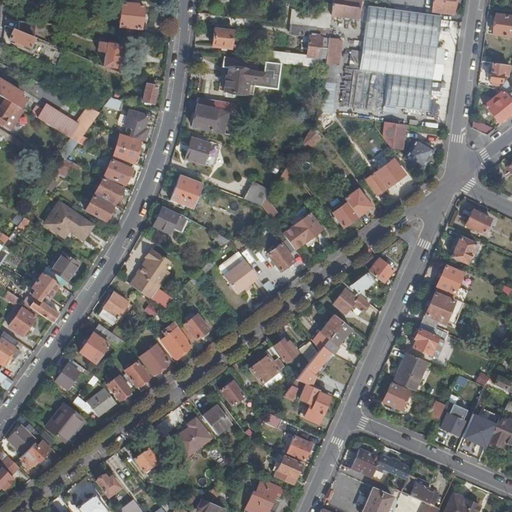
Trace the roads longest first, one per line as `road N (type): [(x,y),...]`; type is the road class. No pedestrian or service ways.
road 1 (residential): [(12,511),(454,179)]
road 2 (residential): [(186,0),(164,149),(138,213),(0,421)]
road 3 (residential): [(454,179),(347,417)]
road 4 (residential): [(476,0),(454,179)]
road 5 (residential): [(347,417),(511,489)]
